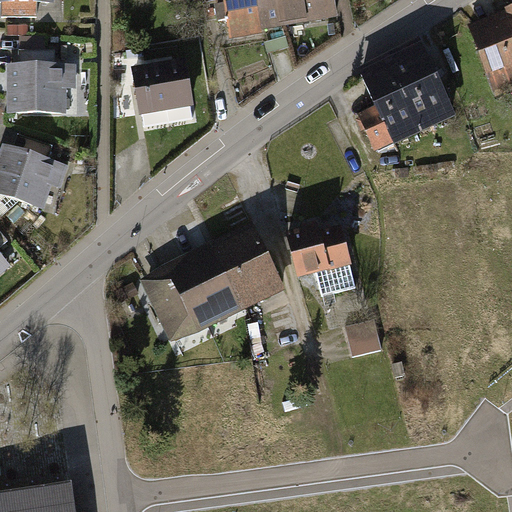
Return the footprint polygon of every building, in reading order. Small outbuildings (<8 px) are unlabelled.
[(224,0),(231,35),(337,17),(334,0),(224,0)] [(511,87),(511,70),(509,64),(511,62),(511,0),(507,0),(511,11),(511,20),(491,29),(473,36),(487,72),(495,94),(511,87)] [(38,5),(1,5),(1,17),(38,17),(38,5)] [(45,37),(20,38),(20,49),(45,49),(45,37)] [(375,148),(377,147),(380,152),(396,145),(393,139),(454,111),(423,45),(410,52),(362,74),(380,111),(361,119),(375,148)] [(20,51),(20,63),(56,63),(55,50),(20,51)] [(186,61),(134,69),(141,116),(194,107),(186,61)] [(76,65),(7,65),(7,115),(67,115),(67,88),(76,88),(76,65)] [(18,136),(14,148),(48,158),(52,146),(18,136)] [(69,167),(4,146),(0,157),(0,195),(44,210),(51,187),(61,190),(69,167)] [(480,205),(486,169),(469,167),(464,203),(480,205)] [(344,227),(284,242),(296,287),(314,283),(320,306),(362,295),(344,227)] [(216,254),(244,309),(280,292),(252,236),(216,254)] [(0,276),(11,267),(0,254),(0,276)] [(180,271),(208,327),(244,309),(216,254),(180,271)] [(144,289),(172,345),(208,327),(180,271),(144,289)] [(74,511),(71,489),(0,498),(0,511),(74,511)]
